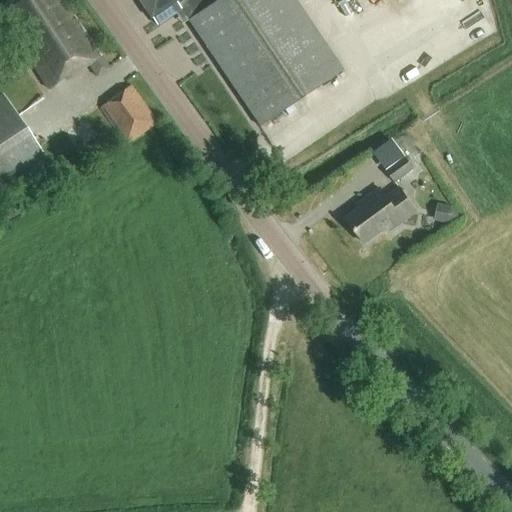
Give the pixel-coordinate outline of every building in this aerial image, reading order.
[(0,0),(0,19),(15,41),(31,65),(48,90),(86,65),(94,77),(108,67),(62,0),(0,0)] [(138,0),(156,25),(179,10),(259,127),(342,70),(294,0),(138,0)] [(126,146),(156,124),(129,85),(98,108),(126,146)] [(0,192),(46,162),(2,95),(0,96),(0,192)] [(395,184),(414,170),(404,157),(385,171),(395,184)] [(390,231),(416,212),(399,189),(386,199),(379,190),(356,207),(358,211),(346,220),(363,244),(387,227),(390,231)] [(458,220),(460,206),(444,205),(442,218),(458,220)]
